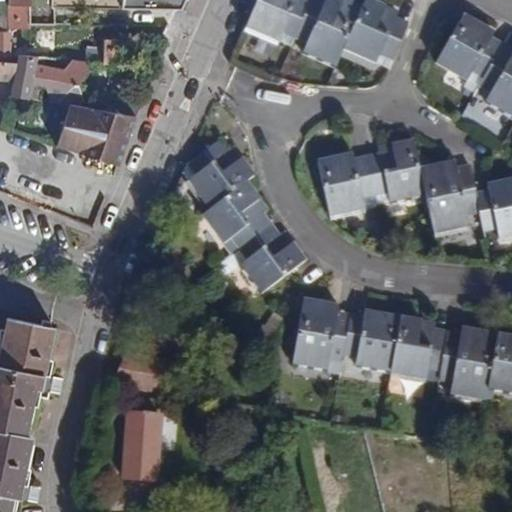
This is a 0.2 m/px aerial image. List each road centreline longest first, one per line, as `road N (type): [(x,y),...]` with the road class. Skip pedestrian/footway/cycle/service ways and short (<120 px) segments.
road 1 (residential): [(272,109),(287,204),(338,256),(439,282),(511,288)]
road 2 (residential): [(62,511),(94,329)]
road 3 (residential): [(94,329),(152,160)]
